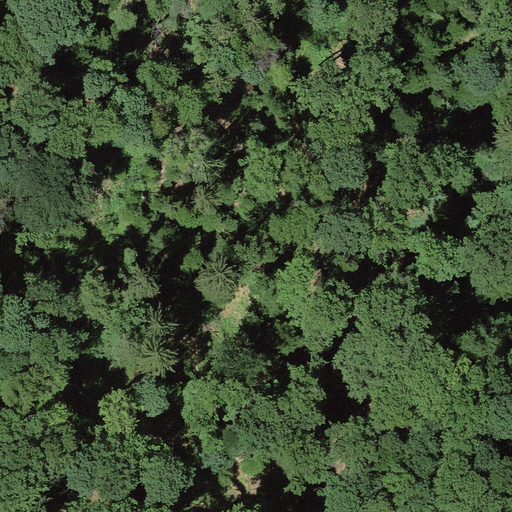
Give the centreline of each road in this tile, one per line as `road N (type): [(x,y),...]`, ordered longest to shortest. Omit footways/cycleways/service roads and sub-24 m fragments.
road 1 (track): [(335,0),(253,266),(204,383)]
road 2 (track): [(182,511),(204,383)]
